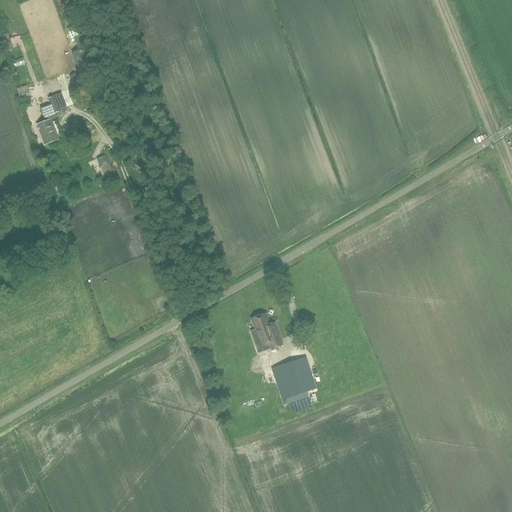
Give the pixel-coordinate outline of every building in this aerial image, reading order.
[(25,98),(21,87),(17,89),(20,100),(25,98)] [(60,95),(48,99),(50,105),(53,114),(56,113),(65,109),(60,95)] [(45,123),(37,125),(44,144),(58,139),(56,135),(52,123),(51,120),(58,118),(56,113),(53,114),(50,105),(40,109),(45,123)] [(97,158),(101,168),(106,166),(102,156),(97,158)] [(255,330),(250,332),(254,343),(258,354),(271,349),(282,345),(275,323),(270,325),(266,314),(252,319),(255,330)] [(285,400),(316,389),(305,358),(274,369),(276,375),(279,385),(285,400)]
